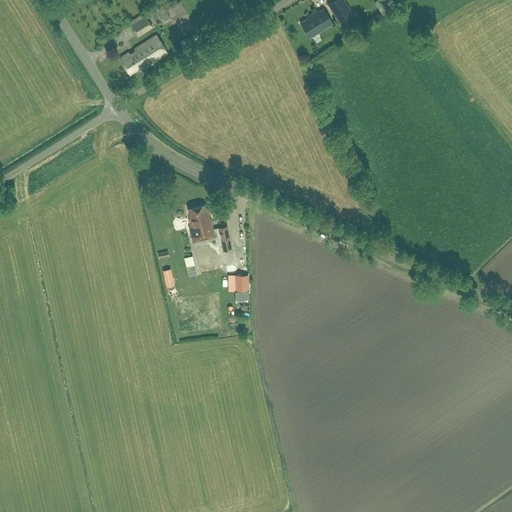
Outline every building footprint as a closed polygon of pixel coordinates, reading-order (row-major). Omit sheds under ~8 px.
[(343,0),(332,0),(327,3),(341,25),(354,17),(343,0)] [(160,3),(154,7),(162,20),(168,16),(160,3)] [(332,22),(326,12),(322,7),(309,15),(311,17),(301,24),(309,36),(332,22)] [(145,16),(131,24),(137,35),(151,26),(145,16)] [(200,39),(196,32),(190,36),(195,43),(200,39)] [(157,34),(119,58),(129,73),(139,66),(141,69),(167,52),(157,34)] [(187,37),(182,40),(187,48),(193,45),(187,37)] [(188,226),(192,242),(205,239),(204,238),(206,238),(207,239),(215,237),(216,244),(221,242),(223,249),(231,247),(226,225),(218,227),(218,228),(213,229),(210,218),(209,218),(208,216),(209,215),(206,203),(187,208),(190,218),(188,218),(190,226),(188,226)] [(161,259),(170,257),(169,250),(159,252),(161,259)] [(191,268),(201,265),(199,259),(189,262),(191,268)] [(163,268),(167,284),(175,282),(172,266),(163,268)] [(248,274),(227,275),(228,291),(249,290),(248,274)] [(240,315),(251,315),(250,295),(239,296),(240,315)]
